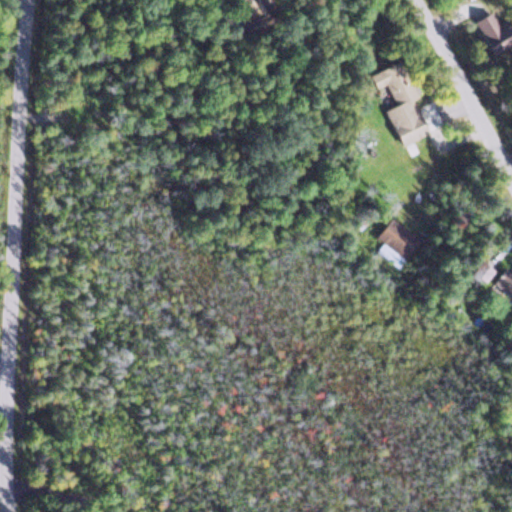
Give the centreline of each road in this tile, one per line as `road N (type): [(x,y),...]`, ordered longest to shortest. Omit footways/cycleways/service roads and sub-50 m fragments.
road 1 (residential): [(10,511),(30,0)]
road 2 (residential): [(416,0),(511,168)]
